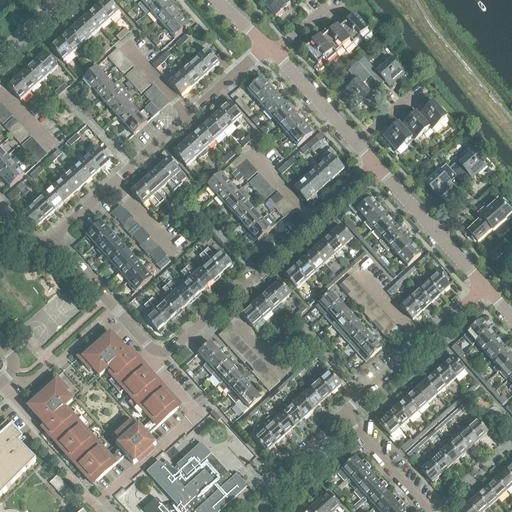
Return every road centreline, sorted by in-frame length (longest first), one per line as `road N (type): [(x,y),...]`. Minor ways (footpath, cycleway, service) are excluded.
road 1 (residential): [(161,351),(201,327),(377,167)]
road 2 (residential): [(341,414),(486,287)]
road 3 (residential): [(53,237),(144,346),(161,351)]
road 4 (residential): [(429,511),(341,414)]
road 5 (residential): [(268,511),(280,472),(341,414)]
road 6 (residential): [(356,144),(273,54)]
